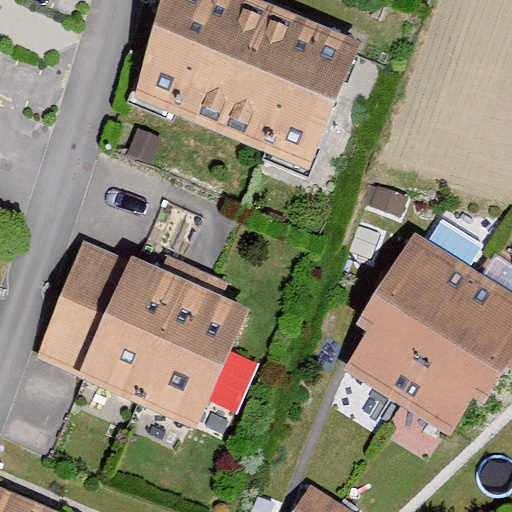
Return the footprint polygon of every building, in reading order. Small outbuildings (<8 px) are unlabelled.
[(255,0),(160,0),(136,85),(314,158),(360,47),(296,18),(268,6),(255,0)] [(511,351),(511,289),(411,229),(387,267),(358,316),(369,322),(348,356),(455,421),(475,387),(486,394),(511,352),(511,351)] [(167,273),(85,240),(36,360),(197,426),(247,307),(211,292),(167,273)] [(356,511),(311,484),(293,511),(356,511)] [(58,511),(0,487),(0,511),(58,511)]
